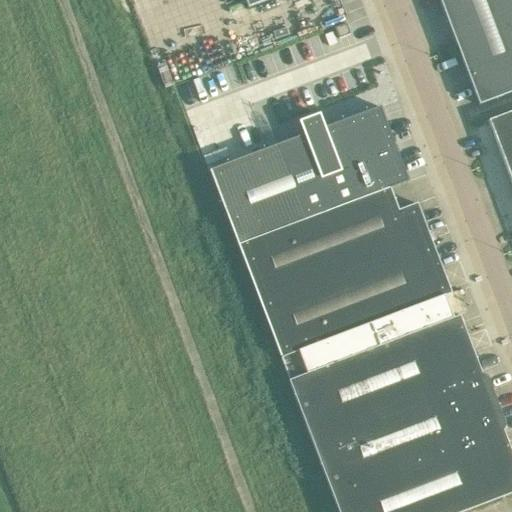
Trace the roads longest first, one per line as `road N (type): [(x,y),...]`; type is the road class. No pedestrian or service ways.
road 1 (track): [(61,0),(250,511)]
road 2 (unclassified): [(394,0),(511,319)]
